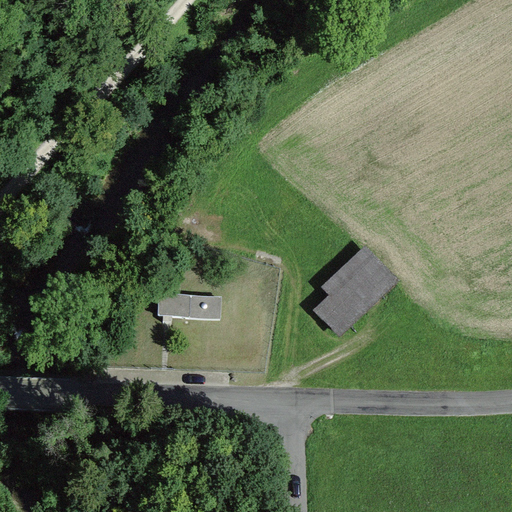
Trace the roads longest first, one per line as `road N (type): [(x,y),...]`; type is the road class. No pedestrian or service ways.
road 1 (residential): [(0,393),(288,405)]
road 2 (track): [(0,208),(191,0)]
road 3 (residential): [(288,405),(511,409)]
